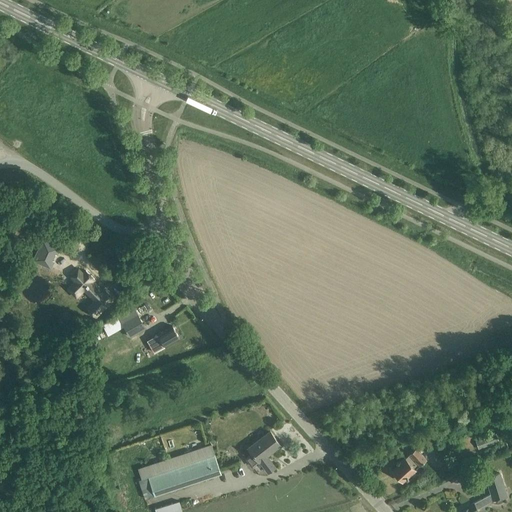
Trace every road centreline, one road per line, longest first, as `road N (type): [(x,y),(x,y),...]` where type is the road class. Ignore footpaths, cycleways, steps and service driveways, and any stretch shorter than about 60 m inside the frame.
road 1 (primary): [(511,249),(163,82)]
road 2 (unclassified): [(386,511),(230,341),(168,225)]
road 3 (unclassified): [(0,164),(34,169),(118,229),(168,225)]
road 4 (primary): [(149,75),(0,3)]
